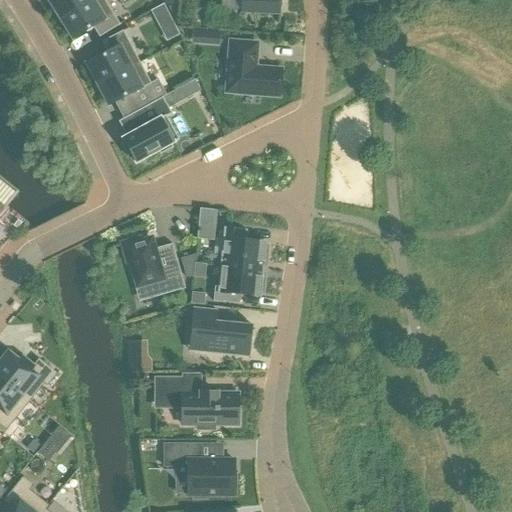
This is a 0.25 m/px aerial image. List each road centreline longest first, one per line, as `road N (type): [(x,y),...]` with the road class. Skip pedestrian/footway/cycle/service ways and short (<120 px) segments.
road 1 (residential): [(282,489),(273,417),(304,211)]
road 2 (residential): [(125,205),(53,56),(15,0)]
road 3 (residential): [(310,114),(155,190)]
road 4 (residential): [(155,190),(304,211)]
road 5 (residential): [(125,205),(36,250),(2,284)]
